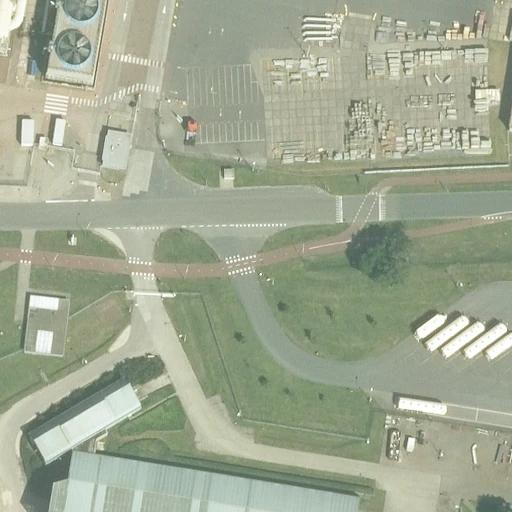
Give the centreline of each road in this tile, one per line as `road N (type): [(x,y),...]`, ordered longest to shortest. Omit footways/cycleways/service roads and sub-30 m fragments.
road 1 (unclassified): [(234,212),(511,205)]
road 2 (unclassified): [(234,212),(0,212)]
